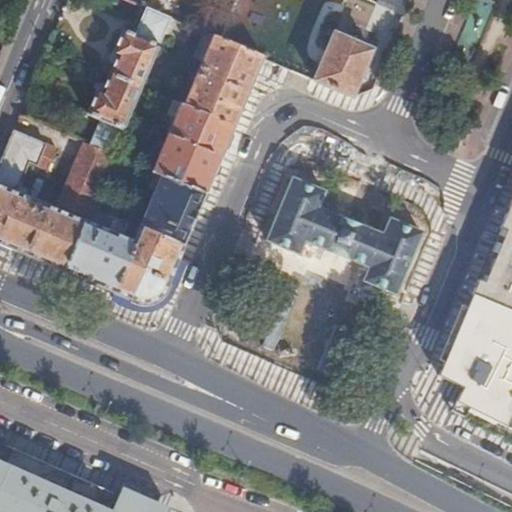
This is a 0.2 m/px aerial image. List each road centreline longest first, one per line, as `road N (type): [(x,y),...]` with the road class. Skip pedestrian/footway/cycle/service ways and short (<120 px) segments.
road 1 (primary): [(0,339),(384,511)]
road 2 (residential): [(377,144),(292,108),(250,163),(170,361)]
road 3 (primary): [(284,414),(179,393),(32,329),(0,327)]
road 4 (residential): [(0,398),(224,499)]
road 5 (residential): [(396,385),(473,195)]
road 6 (primary): [(170,361),(0,286)]
road 7 (residential): [(441,0),(377,144)]
road 8 (residential): [(511,483),(441,448),(396,385)]
road 9 (primary): [(284,414),(170,361)]
road 10 (primary): [(476,511),(366,455)]
